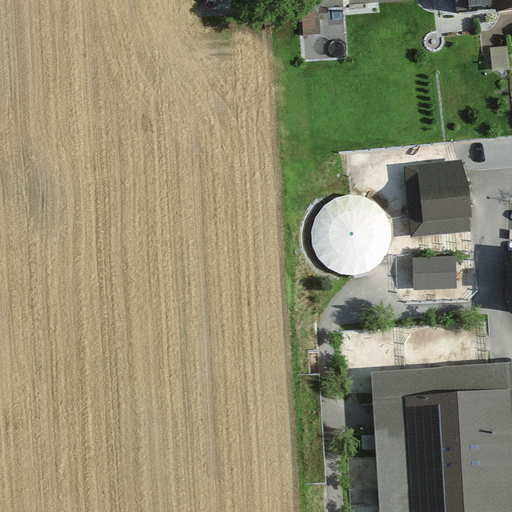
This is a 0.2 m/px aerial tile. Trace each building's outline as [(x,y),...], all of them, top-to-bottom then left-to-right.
[(511,11),(511,0),(457,0),(458,8),(496,3),(498,14),(511,11)] [(305,34),(320,33),(319,10),(304,10),(305,34)] [(466,162),(407,169),(414,237),(473,231),(466,162)] [(336,281),(389,255),(360,196),(307,221),(336,281)] [(511,511),(511,361),(373,370),(381,511),(511,511)]
